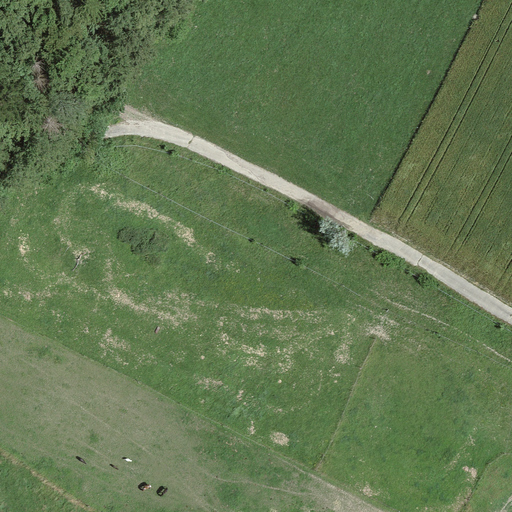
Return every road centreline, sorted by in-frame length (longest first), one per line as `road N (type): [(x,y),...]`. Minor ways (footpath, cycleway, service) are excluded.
road 1 (track): [(511,318),(261,175),(155,128),(117,131)]
road 2 (track): [(155,128),(60,93),(0,121)]
road 3 (track): [(0,188),(58,145),(117,131)]
